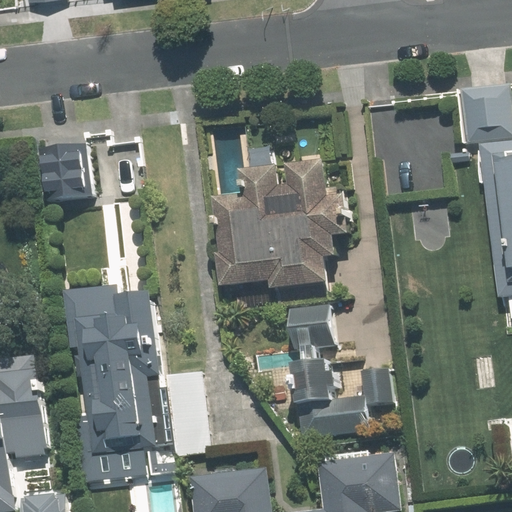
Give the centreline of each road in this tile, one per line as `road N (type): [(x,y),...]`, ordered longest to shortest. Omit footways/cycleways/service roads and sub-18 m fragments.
road 1 (residential): [(0,78),(362,32)]
road 2 (residential): [(362,32),(511,13)]
